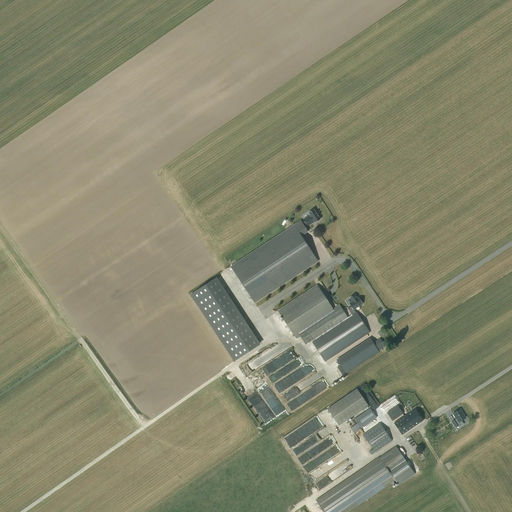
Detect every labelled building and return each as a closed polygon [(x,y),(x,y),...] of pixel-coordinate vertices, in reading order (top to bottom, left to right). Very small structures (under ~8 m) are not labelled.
[(305,221),(302,223),(305,226),(307,224),(308,225),(314,221),(315,223),(320,219),(314,209),(308,213),(310,216),(304,220),(305,221)] [(301,221),(232,267),(254,302),(317,260),(301,236),(301,235),(307,230),(308,232),(308,231),(305,226),(302,223),(301,221)] [(215,278),(191,294),(235,360),(258,345),(215,278)] [(356,311),(356,312),(352,314),(347,317),(343,310),(342,309),(341,309),(340,308),(339,308),(338,308),(337,308),(336,308),(335,308),(334,308),(334,309),(333,309),(318,285),(278,311),(295,336),(298,334),(306,345),(312,341),(325,362),(370,332),(356,311)] [(352,314),(356,312),(354,309),(358,306),(358,307),(363,304),(359,297),(358,298),(355,294),(350,298),(353,302),(350,304),(352,306),(348,308),(352,314)] [(372,341),(370,338),(336,360),(346,374),(379,352),(379,351),(372,341)] [(293,382),(304,378),(301,370),(293,373),(295,376),(284,380),(284,381),(278,384),(280,390),(294,386),(293,382)] [(339,425),(368,406),(356,389),(327,409),(339,425)] [(310,391),(288,403),(292,410),(315,397),(313,392),(311,393),(310,391)] [(279,402),(274,396),(269,400),(274,406),(279,402)] [(387,412),(392,421),(403,413),(397,405),(391,410),(387,412)] [(357,423),(350,428),(354,433),(361,429),(361,428),(375,418),(369,409),(354,419),(357,423)] [(394,423),(402,434),(423,420),(415,409),(394,423)] [(455,419),(459,425),(460,426),(463,424),(461,420),(466,418),(460,410),(454,414),(456,418),(455,419)] [(318,415),(303,424),(302,439),(298,439),(298,443),(325,425),(318,415)] [(363,435),(375,452),(392,440),(380,423),(363,435)] [(396,446),(347,480),(316,501),(323,511),(347,511),(395,480),(398,484),(414,473),(396,446)] [(308,472),(314,483),(318,481),(316,478),(334,468),(330,460),(308,472)]
